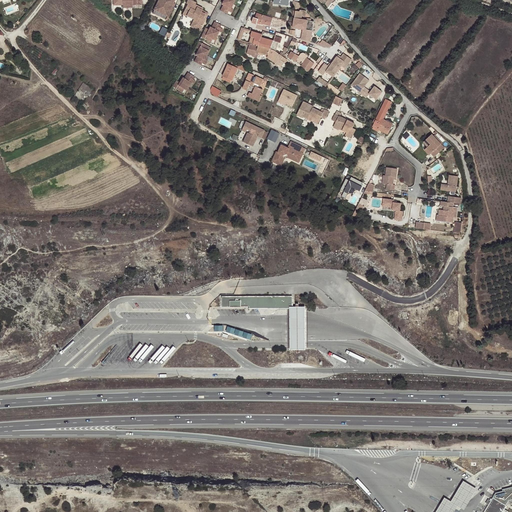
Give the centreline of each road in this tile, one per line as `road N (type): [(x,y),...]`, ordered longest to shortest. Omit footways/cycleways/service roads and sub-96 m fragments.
road 1 (motorway): [(511,377),(114,370),(0,385)]
road 2 (motorway): [(0,433),(193,435),(303,449),(511,455)]
road 3 (motorway): [(511,400),(226,395),(0,404)]
road 4 (motorway): [(0,426),(511,423)]
road 5 (unclassified): [(412,105),(459,144),(469,179),(469,228),(448,272),(432,292),(411,300),(346,274),(287,280)]
road 6 (track): [(0,26),(169,205)]
road 7 (track): [(511,236),(496,240),(465,132),(511,72)]
road 8 (track): [(14,511),(64,490),(182,502),(196,511)]
road 9 (residential): [(412,105),(314,0)]
